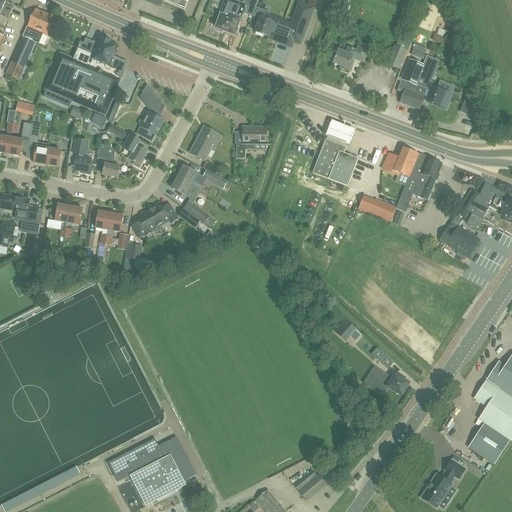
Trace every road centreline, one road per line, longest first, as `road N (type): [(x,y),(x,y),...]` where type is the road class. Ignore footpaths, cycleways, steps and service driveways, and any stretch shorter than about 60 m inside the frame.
road 1 (primary): [(511,160),(432,144),(216,62)]
road 2 (residential): [(0,179),(131,197),(145,191),(216,62)]
road 3 (secondary): [(353,511),(511,278)]
road 4 (primary): [(216,62),(67,0)]
